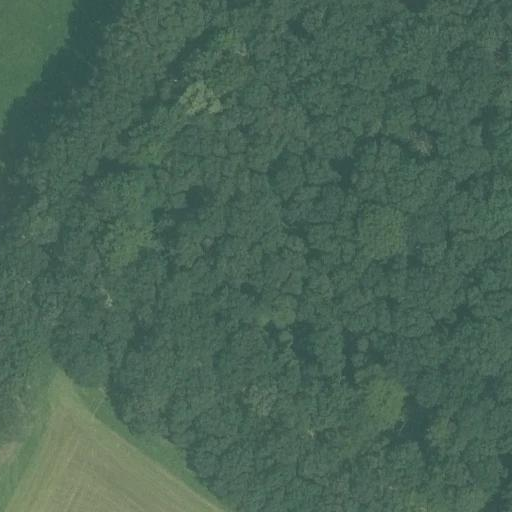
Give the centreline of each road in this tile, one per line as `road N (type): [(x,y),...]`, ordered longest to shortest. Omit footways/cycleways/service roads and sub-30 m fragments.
road 1 (secondary): [(0,339),(215,0)]
road 2 (track): [(432,511),(123,309)]
